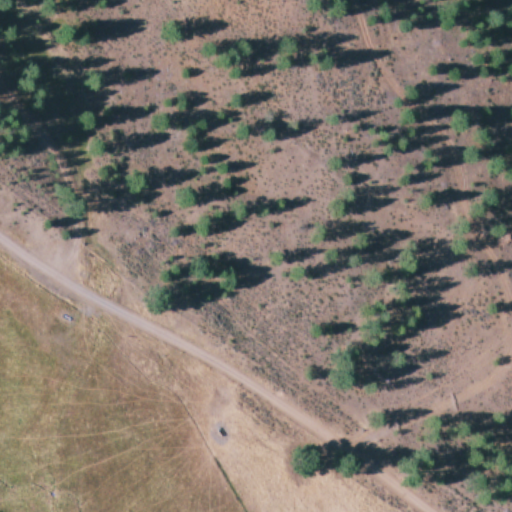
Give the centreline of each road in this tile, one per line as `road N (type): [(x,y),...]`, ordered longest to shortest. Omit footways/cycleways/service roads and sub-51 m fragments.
road 1 (residential): [(0,222),(58,261),(147,296),(467,511)]
road 2 (track): [(100,277),(100,153),(58,63),(40,0)]
road 3 (track): [(58,261),(71,198),(43,142),(0,89)]
